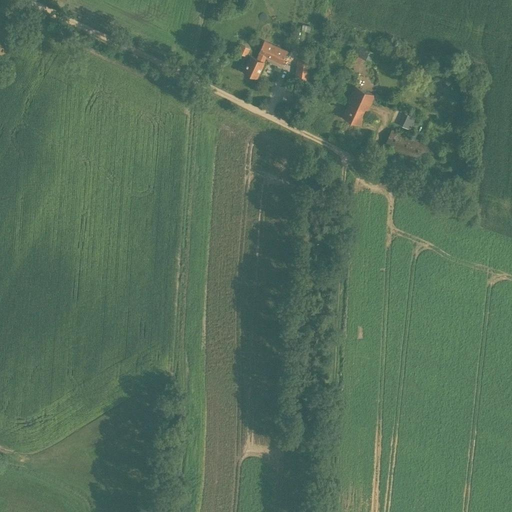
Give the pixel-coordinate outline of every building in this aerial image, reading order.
[(258,53),(259,53),(256,58),(251,55),(244,71),(256,77),(266,57),(282,65),(288,51),(264,40),(258,53)] [(241,43),(239,51),(249,54),(251,45),(241,43)] [(375,51),(358,43),(354,52),(371,60),(375,51)] [(298,56),(295,80),(310,82),(313,58),(298,56)] [(347,102),(349,103),(349,102),(366,110),(367,111),(375,94),(356,85),(347,102)] [(349,102),(349,103),(343,115),(360,123),(366,110),(349,102)] [(406,111),(400,122),(412,128),(417,116),(406,111)] [(392,129),(388,137),(426,155),(430,147),(392,129)] [(426,155),(388,137),(385,145),(423,162),(426,155)]
